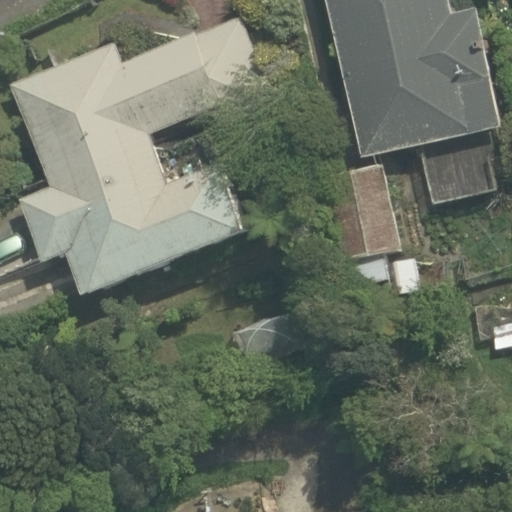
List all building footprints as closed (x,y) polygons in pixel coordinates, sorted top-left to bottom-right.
[(338,0),(377,165),(511,133),(511,105),(490,12),(463,19),(458,0),(338,0)] [(82,258),(101,305),(257,240),(208,124),(223,118),(231,135),(288,111),(251,21),(135,69),(127,49),(20,93),(62,195),(31,208),(56,268),(82,258)] [(339,184),(364,294),(403,284),(397,259),(412,256),(392,172),(339,184)] [(408,298),(426,294),(419,261),(401,264),(408,298)] [(511,283),(461,295),(476,363),(511,355),(511,283)]
